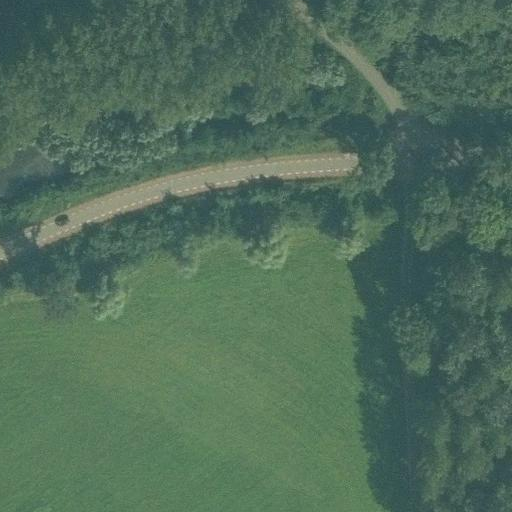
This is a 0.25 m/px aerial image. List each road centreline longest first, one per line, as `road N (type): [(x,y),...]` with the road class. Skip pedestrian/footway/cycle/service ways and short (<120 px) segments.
road 1 (tertiary): [(0,253),(147,195),(252,174),(430,163)]
road 2 (unclassified): [(430,163),(346,49),(270,0)]
